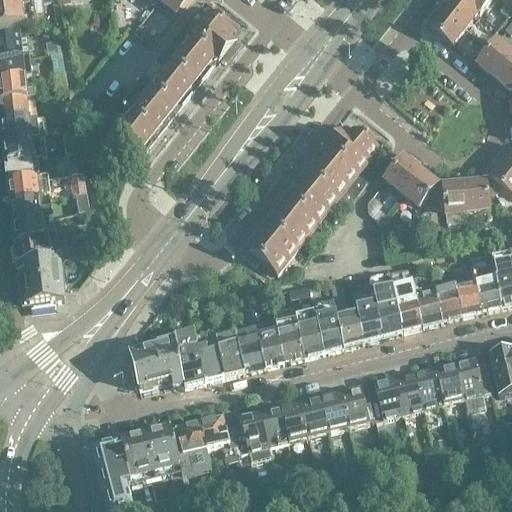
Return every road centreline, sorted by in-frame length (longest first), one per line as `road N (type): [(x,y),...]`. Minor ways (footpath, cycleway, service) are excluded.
road 1 (residential): [(511,331),(130,415)]
road 2 (residential): [(356,91),(441,167),(474,166),(489,153),(496,139),(490,105),(403,35)]
road 3 (residential): [(272,23),(137,197),(139,216),(169,241)]
road 4 (residential): [(169,241),(195,261),(216,262),(356,91)]
road 5 (tertiary): [(307,51),(192,200),(184,222)]
road 6 (tertiary): [(184,222),(323,64)]
road 7 (tertiary): [(137,280),(2,386)]
